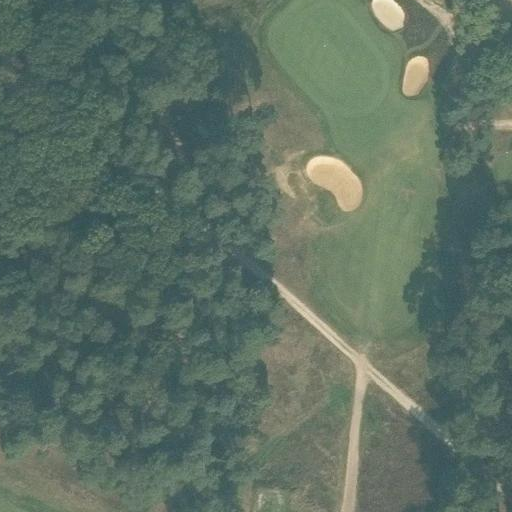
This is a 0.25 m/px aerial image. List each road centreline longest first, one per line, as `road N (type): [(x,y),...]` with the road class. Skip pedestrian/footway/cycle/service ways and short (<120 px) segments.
road 1 (track): [(31,64),(511,507)]
road 2 (track): [(102,0),(0,100)]
